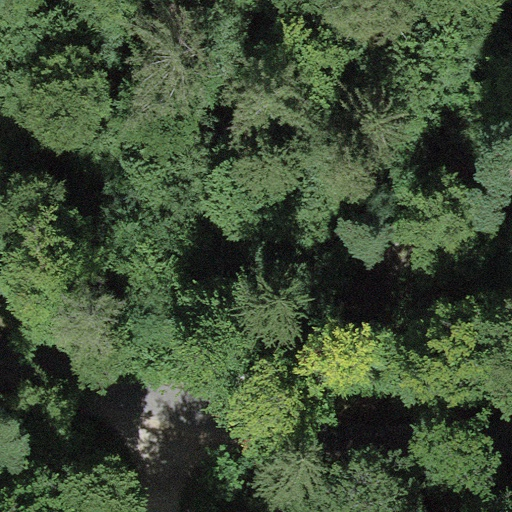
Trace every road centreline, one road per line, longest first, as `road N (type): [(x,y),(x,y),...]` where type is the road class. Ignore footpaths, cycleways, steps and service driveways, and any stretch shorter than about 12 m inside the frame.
road 1 (track): [(180,423),(296,350),(408,253),(511,65)]
road 2 (track): [(180,423),(447,439),(511,435)]
road 3 (track): [(0,353),(180,423)]
